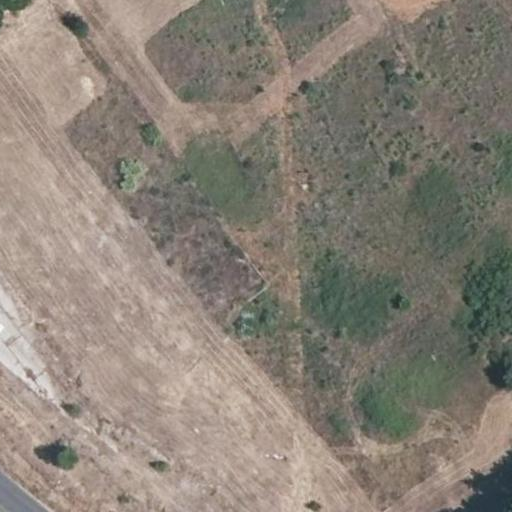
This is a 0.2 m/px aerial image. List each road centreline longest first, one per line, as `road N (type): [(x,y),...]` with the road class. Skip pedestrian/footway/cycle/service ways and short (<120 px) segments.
road 1 (unknown): [(0,237),(431,0)]
road 2 (unknown): [(390,0),(511,217)]
